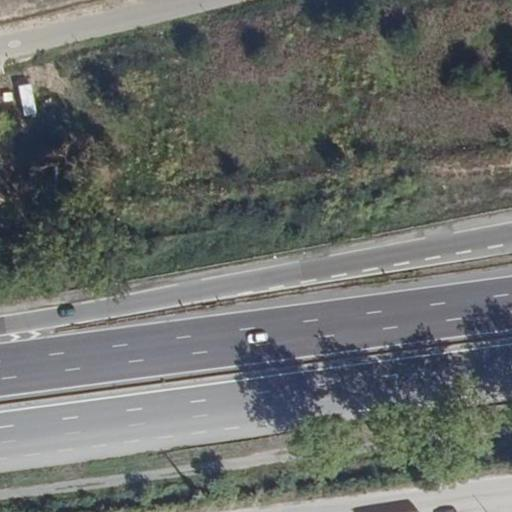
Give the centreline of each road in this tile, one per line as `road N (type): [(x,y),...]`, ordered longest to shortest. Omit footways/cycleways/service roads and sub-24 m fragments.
road 1 (primary): [(511,234),(0,322)]
road 2 (primary): [(0,436),(511,369)]
road 3 (primary): [(511,302),(0,369)]
road 4 (unclassified): [(183,0),(0,41)]
